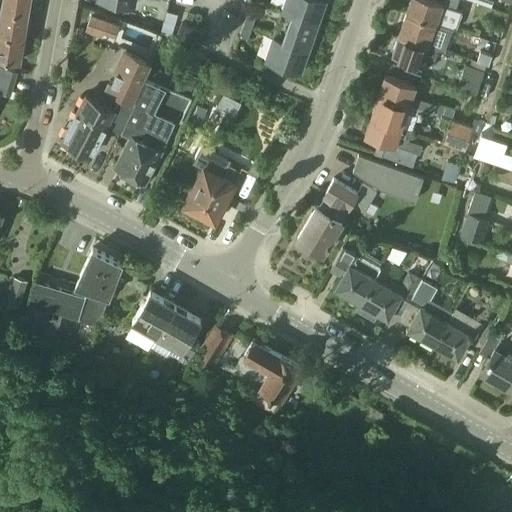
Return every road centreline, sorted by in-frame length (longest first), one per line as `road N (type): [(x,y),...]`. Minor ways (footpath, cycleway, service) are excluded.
road 1 (tertiary): [(511,454),(225,284)]
road 2 (residential): [(225,284),(329,104),(365,0)]
road 3 (tertiary): [(225,284),(24,184)]
road 4 (residential): [(24,184),(61,0)]
